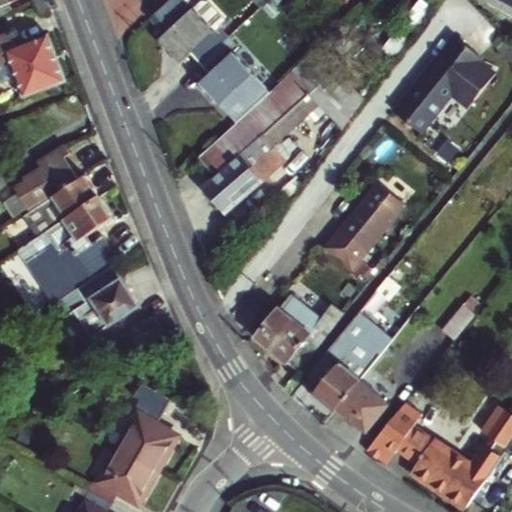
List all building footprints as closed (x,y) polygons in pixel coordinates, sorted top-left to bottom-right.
[(0,0),(0,17),(14,8),(10,2),(14,0),(0,0)] [(37,0),(42,11),(51,7),(52,7),(49,0),(37,0)] [(168,33),(162,39),(183,61),(192,52),(202,62),(231,36),(221,25),(227,19),(209,0),(203,0),(195,8),(188,0),(172,0),(153,18),(168,33)] [(511,0),(496,0),(511,10),(511,0)] [(25,96),(67,80),(48,35),(17,47),(10,30),(0,34),(0,67),(12,62),(25,96)] [(411,91),(397,110),(423,130),(438,111),(436,110),(449,94),(460,93),(460,95),(471,103),(497,70),(479,56),(481,53),(457,34),(441,56),(432,69),(425,70),(426,77),(414,92),(411,91)] [(271,90),(235,51),(240,46),(231,36),(202,62),(212,73),(202,82),(238,120),(271,90)] [(366,96),(319,46),(291,72),(308,89),(344,127),(366,96)] [(308,89),(291,72),(200,158),(217,177),(205,188),(228,214),(287,158),(265,134),(308,89)] [(39,165),(67,147),(65,144),(38,162),(39,165)] [(67,147),(39,165),(41,168),(25,180),(27,184),(18,190),(32,212),(80,179),(66,158),(72,154),(67,147)] [(27,215),(41,236),(101,195),(88,174),(80,179),(32,212),(27,215)] [(379,182),(326,247),(354,271),(407,204),(379,182)] [(101,195),(41,236),(20,250),(27,260),(37,253),(64,296),(79,287),(114,263),(119,260),(104,236),(94,242),(89,234),(115,217),(101,195)] [(140,304),(114,263),(79,287),(87,299),(74,307),(92,335),(140,304)] [(387,278),(380,287),(394,299),(402,290),(387,278)] [(257,338),(300,371),(344,315),(332,305),(321,318),(291,295),(257,338)] [(473,296),(466,304),(477,313),(484,304),(473,296)] [(445,330),(456,339),(477,313),(466,304),(445,330)] [(165,332),(154,315),(121,336),(132,354),(165,332)] [(338,407),(360,380),(381,354),(347,328),(305,381),(319,392),(317,395),(335,411),(338,407)] [(390,405),(360,380),(338,407),(368,432),(390,405)] [(145,416),(126,449),(164,471),(183,437),(163,426),(178,401),(148,384),(140,398),(146,401),(139,413),(145,416)] [(412,472),(465,507),(489,474),(502,456),(507,448),(510,444),(511,441),(511,412),(499,403),(481,428),(488,434),(483,442),(482,441),(468,460),(410,423),(419,412),(408,399),(369,447),(384,457),(390,449),(396,453),(399,448),(419,462),(412,472)] [(145,505),(164,471),(126,449),(107,483),(101,479),(94,491),(118,505),(124,493),(145,505)] [(396,453),(390,449),(384,457),(390,461),(396,453)] [(113,511),(118,505),(94,491),(87,504),(92,507),(89,511),(113,511)]
